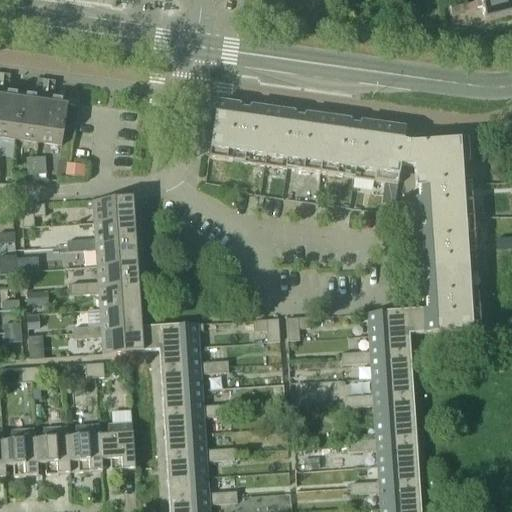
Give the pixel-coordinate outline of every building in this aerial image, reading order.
[(476,12),(474,6),(467,8),(465,1),(460,2),(459,0),(447,0),(452,18),(463,15),(476,12)] [(511,0),(478,0),(480,9),(511,0)] [(511,0),(480,9),(484,24),(511,16),(511,0)] [(0,138),(61,147),(67,103),(52,101),(54,83),(37,80),(34,99),(7,95),(9,77),(0,75),(0,138)] [(209,155),(256,161),(263,111),(216,105),(209,155)] [(256,161),(303,168),(310,118),(263,111),(256,161)] [(303,168),(350,175),(357,125),(310,118),(303,168)] [(398,182),(403,145),(405,131),(357,125),(350,175),(398,182)] [(412,146),(416,209),(471,206),(467,142),(412,146)] [(35,177),(34,159),(25,160),(26,178),(35,177)] [(35,177),(45,176),(44,159),(34,159),(35,177)] [(73,166),(71,178),(85,180),(87,168),(73,166)] [(93,226),(128,224),(126,201),(86,204),(86,211),(92,210),(93,226)] [(20,208),(22,230),(34,230),(33,219),(44,218),(44,206),(20,208)] [(475,269),(471,206),(416,209),(420,272),(475,269)] [(89,248),(129,245),(128,224),(93,226),(94,242),(89,242),(89,248)] [(0,244),(10,244),(14,244),(13,234),(0,235),(0,244)] [(96,269),(130,267),(129,245),(89,248),(89,242),(66,244),(67,255),(95,253),(96,269)] [(0,258),(0,267),(16,267),(15,261),(15,258),(0,258)] [(16,267),(16,273),(24,273),(24,261),(15,261),(16,267)] [(0,277),(11,276),(16,276),(16,267),(0,267),(0,277)] [(92,291),(132,288),(130,267),(96,269),(97,285),(92,285),(92,291)] [(479,332),(475,269),(420,272),(424,336),(479,332)] [(98,296),(99,313),(133,310),(132,288),(92,291),(92,285),(69,287),(69,298),(98,296)] [(46,294),(26,295),(27,308),(47,307),(46,294)] [(1,313),(18,312),(18,303),(0,304),(1,313)] [(135,332),(135,331),(133,310),(99,313),(100,329),(95,329),(95,335),(135,332)] [(400,314),(360,316),(361,323),(367,323),(368,339),(402,336),(400,314)] [(27,332),(39,331),(39,318),(26,319),(27,332)] [(285,321),(287,344),(299,343),(298,332),(309,331),(309,320),(285,321)] [(267,345),(279,344),(277,322),(254,323),(255,335),(266,334),(267,345)] [(2,327),(3,336),(20,335),(19,326),(2,327)] [(163,352),(198,350),(197,334),(202,334),(202,327),(162,329),(135,331),(135,332),(136,354),(163,352)] [(101,340),(102,357),(136,355),(136,354),(135,332),(95,335),(95,329),(72,331),(72,342),(101,340)] [(3,345),(20,344),(20,335),(3,336),(3,345)] [(403,358),(402,336),(368,339),(369,354),(340,356),(341,362),(403,358)] [(165,374),(227,369),(227,364),(199,366),(198,350),(163,352),(165,374)] [(370,382),(405,379),(403,358),(341,362),(341,368),(369,366),(370,382)] [(102,365),(93,366),(94,380),(103,380),(102,365)] [(94,380),(93,366),(84,366),(85,381),(94,380)] [(166,395),(200,393),(199,377),(228,375),(227,369),(165,374),(166,395)] [(30,384),(29,370),(20,371),(21,385),(30,384)] [(38,370),(29,370),(30,384),(39,384),(38,370)] [(344,405),(406,401),(405,379),(370,382),(372,397),(343,399),(344,405)] [(167,417),(230,413),(230,407),(202,409),(200,393),(166,395),(167,417)] [(373,425),(408,423),(406,401),(344,405),(344,411),(372,409),(373,425)] [(169,439),(203,436),(202,420),(231,418),(230,413),(167,417),(169,439)] [(409,444),(408,423),(373,425),(375,442),(346,443),(346,449),(409,444)] [(107,437),(99,438),(98,438),(100,463),(101,463),(109,462),(110,473),(134,472),(131,425),(107,426),(107,437)] [(98,438),(99,438),(98,427),(74,429),(75,439),(67,440),(66,440),(68,465),(69,471),(77,470),(77,475),(101,474),(101,463),(100,463),(98,438)] [(43,441),(34,442),(35,467),(36,467),(44,467),(45,477),(69,476),(69,471),(68,465),(66,440),(67,440),(66,429),(42,431),(43,441)] [(34,442),(34,431),(10,433),(10,443),(2,444),(1,444),(3,469),(4,469),(12,469),(13,479),(37,478),(36,467),(35,467),(34,442)] [(203,436),(169,439),(170,460),(233,456),(233,451),(204,453),(203,436)] [(376,468),(411,466),(409,444),(346,449),(347,455),(375,453),(376,468)] [(172,482),(206,480),(205,464),(233,462),(233,456),(170,460),(172,482)] [(349,492),(412,487),(411,466),(376,468),(377,485),(349,487),(349,492)] [(173,504),(236,500),(236,494),(207,496),(206,480),(172,482),(173,504)] [(379,511),(414,509),(412,487),(349,492),(350,498),(378,496),(379,511)] [(173,511),(208,511),(208,507),(236,505),(236,500),(173,504),(173,511)]
